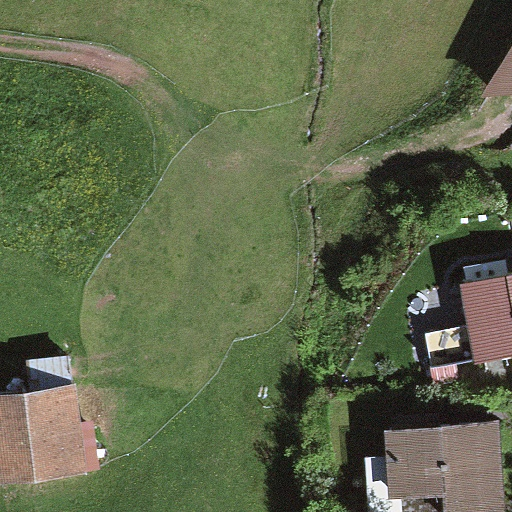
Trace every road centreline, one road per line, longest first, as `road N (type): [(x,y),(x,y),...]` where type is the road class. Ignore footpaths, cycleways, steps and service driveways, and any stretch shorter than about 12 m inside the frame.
road 1 (track): [(187,150),(200,245),(197,294),(174,334),(183,511)]
road 2 (track): [(187,150),(330,181),(403,167),(503,130)]
road 3 (track): [(0,52),(98,67),(162,102),(187,150)]
